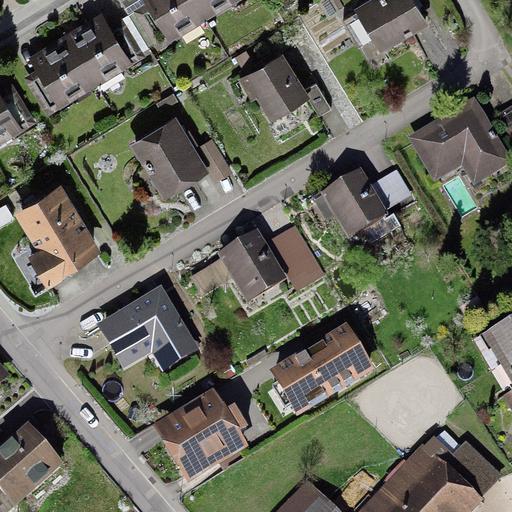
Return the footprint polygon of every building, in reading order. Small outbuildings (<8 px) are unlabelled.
[(147,0),(172,41),(209,19),(205,11),(222,0),(147,0)] [(411,0),(365,0),(352,8),(379,52),(426,23),(411,0)] [(89,27),(42,55),(32,62),(56,101),(133,55),(109,15),(89,27)] [(279,52),(242,75),(268,118),(305,95),(279,52)] [(0,149),(28,132),(0,86),(0,149)] [(472,104),(414,137),(436,175),(467,157),(476,173),(503,157),(472,104)] [(511,110),(499,118),(510,137),(511,136),(511,110)] [(180,115),(131,143),(163,198),(211,170),(217,181),(234,172),(215,139),(199,148),(180,115)] [(363,174),(324,197),(351,243),(390,220),(363,174)] [(64,176),(15,205),(39,245),(30,250),(49,282),(107,247),(64,176)] [(6,203),(0,205),(0,226),(15,219),(6,203)] [(268,242),(289,279),(298,293),(325,277),(295,227),(268,242)] [(289,279),(268,242),(263,232),(222,256),(249,302),(289,279)] [(187,291),(121,329),(146,372),(176,355),(187,375),(223,354),(187,291)] [(511,320),(486,336),(511,381),(511,320)] [(345,332),(276,373),(300,413),(369,373),(345,332)] [(0,384),(13,373),(0,357),(0,384)] [(240,394),(180,429),(215,490),(276,454),(240,394)] [(67,466),(28,423),(0,448),(0,486),(21,509),(67,466)] [(511,429),(496,440),(511,466),(511,429)] [(454,454),(433,436),(364,511),(472,511),(506,476),(467,440),(454,454)] [(340,511),(308,480),(276,511),(340,511)]
